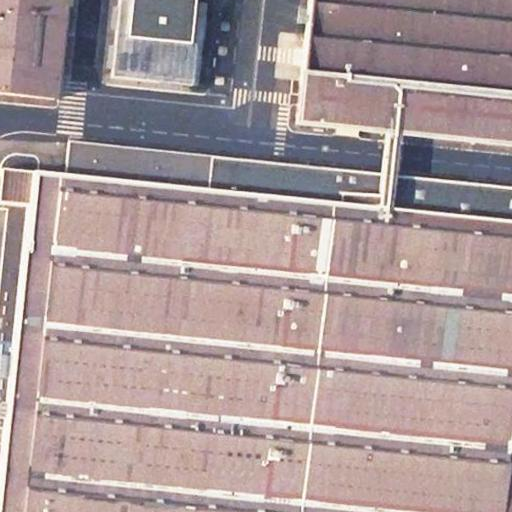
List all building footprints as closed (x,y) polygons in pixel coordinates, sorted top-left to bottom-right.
[(0,0),(0,93),(54,99),(55,96),(53,96),(55,74),(57,74),(57,71),(55,70),(57,49),(59,50),(59,46),(58,46),(60,24),(62,25),(62,22),(60,22),(62,0),(64,0),(0,0)] [(118,0),(111,77),(191,85),(199,7),(191,6),(191,0),(118,0)] [(511,0),(308,0),(305,34),(300,79),(296,124),(383,133),(398,134),(511,145),(511,0)] [(393,176),(398,134),(383,133),(378,175),(393,176)] [(511,511),(511,189),(393,176),(378,175),(67,141),(63,173),(0,166),(0,199),(27,203),(0,453),(0,511),(511,511)]
